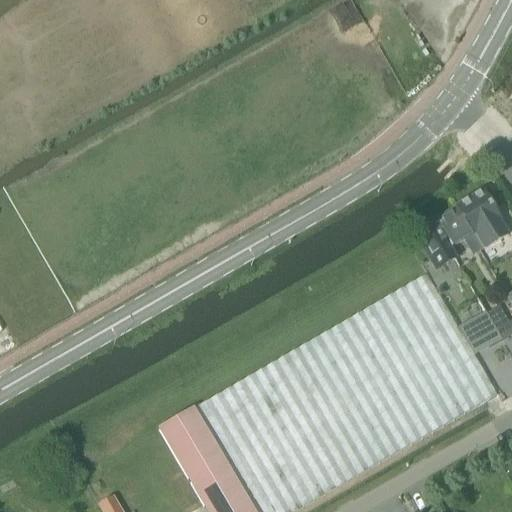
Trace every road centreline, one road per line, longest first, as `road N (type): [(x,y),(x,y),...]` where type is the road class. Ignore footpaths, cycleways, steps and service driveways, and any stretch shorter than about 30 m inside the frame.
road 1 (tertiary): [(0,389),(379,170),(449,103)]
road 2 (residential): [(346,511),(511,416)]
